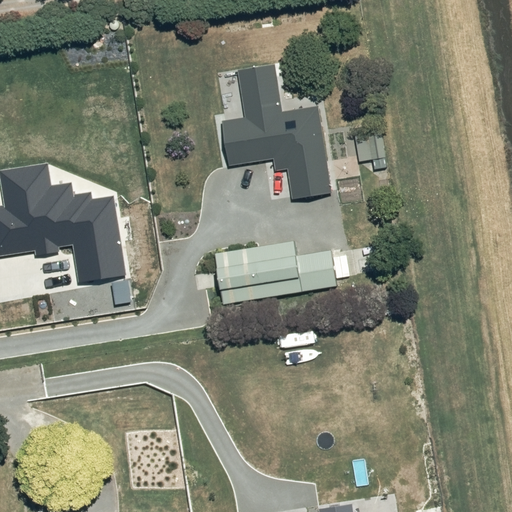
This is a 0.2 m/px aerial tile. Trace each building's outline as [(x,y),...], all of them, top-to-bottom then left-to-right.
[(226,112),(205,116),(213,158),(251,151),(253,162),(266,160),(272,193),(316,185),(300,100),(266,107),(257,59),(217,66),(226,112)] [(365,132),(353,134),(358,163),(384,158),(378,125),(365,128),(365,132)] [(207,295),(285,283),(277,232),(198,245),(207,295)] [(64,314),(118,305),(111,264),(58,273),(64,314)] [(384,506),(423,498),(416,467),(378,475),(384,506)]
